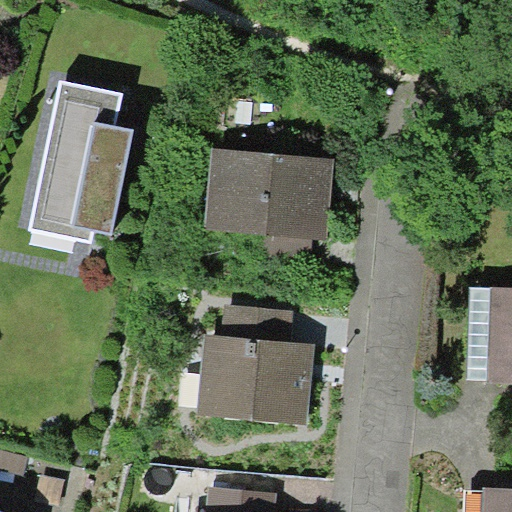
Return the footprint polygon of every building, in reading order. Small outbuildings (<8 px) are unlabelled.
[(59,76),(29,227),(91,239),(93,228),(111,232),(132,126),(116,123),(123,89),(59,76)] [(210,231),(310,240),(316,165),(217,156),(210,231)] [(511,294),(466,293),(464,363),(493,364),(492,383),(511,383),(511,294)] [(200,416),(293,425),(300,349),(280,347),(283,317),(222,312),(220,342),(207,340),(200,416)] [(264,511),(266,498),(206,493),(204,511),(264,511)] [(511,511),(511,494),(488,493),(487,511),(478,511),(458,511),(511,511)]
